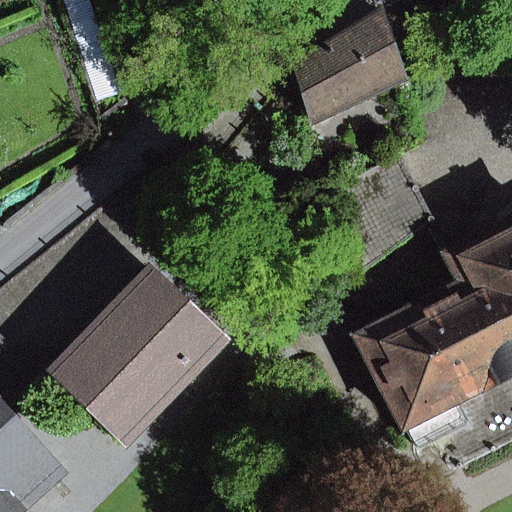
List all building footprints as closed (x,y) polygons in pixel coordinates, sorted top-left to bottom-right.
[(60,0),(95,102),(119,94),(87,0),(60,0)] [(296,68),(311,118),(402,76),(382,16),(296,68)] [(313,201),(354,278),(435,223),(400,157),(313,201)] [(511,221),(446,255),(461,284),(357,338),(403,428),(418,449),(465,425),(466,421),(456,401),(511,372),(511,221)] [(153,275),(59,374),(123,439),(218,340),(153,275)] [(0,511),(14,511),(58,474),(0,410),(0,511)]
